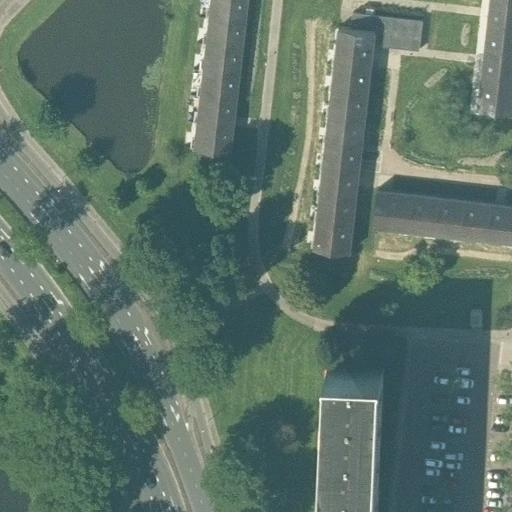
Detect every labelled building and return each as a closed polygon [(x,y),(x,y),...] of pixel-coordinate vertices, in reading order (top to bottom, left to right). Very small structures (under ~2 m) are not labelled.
[(228,151),(228,150),(223,149),(239,0),(208,0),(192,147),(228,151)] [(511,111),(511,0),(495,0),(484,107),(479,106),(479,107),(511,111)] [(422,20),(353,12),(351,27),(370,30),(384,32),(383,46),(419,50),(422,20)] [(345,249),(370,30),(351,27),(339,26),(314,247),(350,251),(351,250),(345,249)] [(379,189),(377,189),(373,225),(511,241),(511,209),(378,194),(379,189)] [(482,310),(471,310),(471,325),(481,325),(482,310)] [(377,511),(378,497),(384,361),(328,359),(325,413),(321,511),(377,511)]
